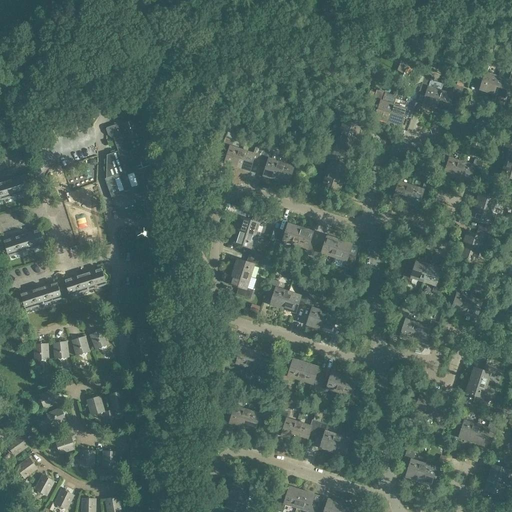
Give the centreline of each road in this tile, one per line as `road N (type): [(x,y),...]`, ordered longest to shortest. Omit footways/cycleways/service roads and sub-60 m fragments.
road 1 (residential): [(381,356),(227,322),(215,307),(218,211),(233,193),(251,191),(350,222),(372,220)]
road 2 (tertiary): [(168,72),(423,0)]
road 3 (residential): [(209,511),(219,453),(362,489),(390,485)]
road 4 (residential): [(372,220),(377,158),(511,123)]
road 5 (tertiary): [(0,130),(168,72)]
road 6 (residential): [(381,356),(372,220)]
road 7 (residential): [(390,485),(381,356)]
road 8 (residential): [(434,361),(445,329),(462,336),(445,385),(429,378)]
road 9 (residential): [(427,229),(437,195),(454,200),(439,249),(423,243)]
